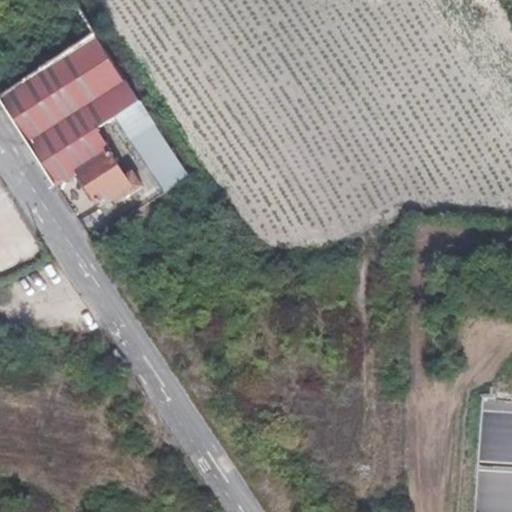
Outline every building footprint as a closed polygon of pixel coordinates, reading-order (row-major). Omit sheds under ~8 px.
[(98,35),(82,12),(74,0),(50,0),(45,4),(60,26),(0,66),(0,97),(1,99),(98,35)] [(112,152),(98,131),(141,103),(98,35),(1,99),(57,188),(80,173),(112,152)] [(157,125),(132,141),(156,178),(181,162),(157,125)] [(112,152),(80,173),(99,204),(113,195),(119,204),(143,187),(134,172),(127,177),(112,152)] [(181,162),(156,178),(165,192),(190,176),(181,162)]
